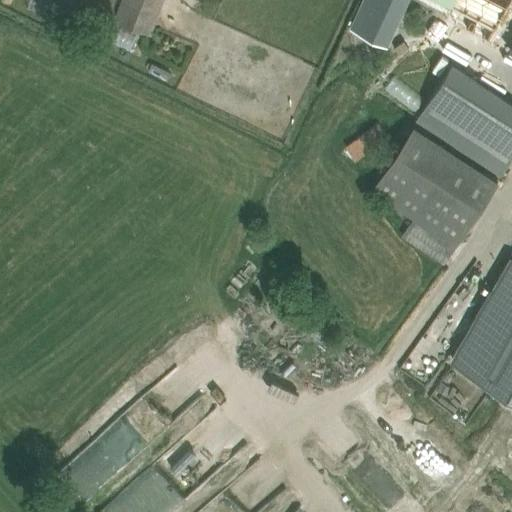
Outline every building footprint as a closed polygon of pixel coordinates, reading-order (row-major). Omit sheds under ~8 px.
[(79,0),(79,1),(112,13),(117,0),(79,0)] [(121,0),(114,19),(151,33),(163,0),(121,0)] [(362,0),(350,27),(388,44),(407,0),(362,0)] [(444,18),(488,41),(495,27),(504,9),(508,0),(441,0),(450,5),(444,18)] [(511,102),(452,63),(417,117),(503,173),(511,158),(511,102)] [(355,158),(388,135),(379,122),(346,145),(355,158)] [(456,245),(499,179),(414,123),(371,189),(456,245)] [(473,320),(451,358),(511,393),(511,253),(493,286),(473,320)] [(274,372),(299,390),(308,378),(284,360),(274,372)] [(395,511),(424,511),(431,507),(414,488),(392,508),(395,511)] [(495,511),(506,511),(495,499),(489,504),(495,511)]
